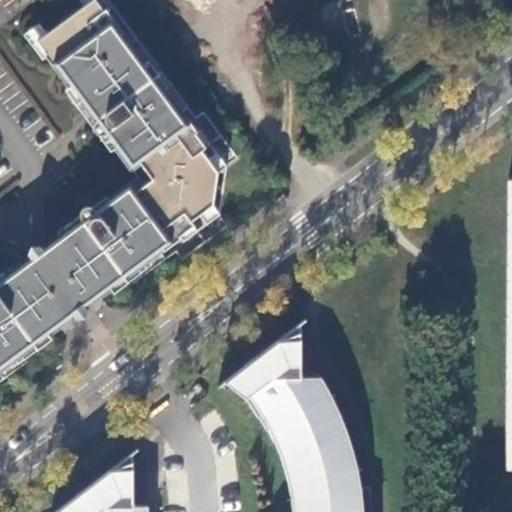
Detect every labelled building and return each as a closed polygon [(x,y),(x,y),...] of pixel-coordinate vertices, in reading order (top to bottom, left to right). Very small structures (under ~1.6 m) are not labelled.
[(57,235),(100,295),(107,290),(112,287),(114,291),(127,282),(122,275),(192,224),(190,221),(211,205),(216,174),(200,151),(204,149),(94,0),(93,0),(86,5),(49,33),(38,41),(49,56),(70,85),(94,119),(93,121),(92,123),(92,127),(93,130),(95,132),(99,134),(101,134),(105,133),(131,168),(141,161),(154,179),(138,191),(129,180),(94,207),(92,206),(89,205),(86,205),(84,206),(82,208),(80,210),(79,213),(79,216),(80,218),(57,235)] [(81,310),(100,295),(57,235),(43,245),(37,250),(27,257),(13,268),(56,328),(81,310)] [(46,336),(56,328),(13,268),(9,270),(10,272),(0,278),(0,368),(32,345),(35,349),(49,340),(46,336)] [(291,511),(370,511),(370,487),(361,487),(356,469),(351,446),(343,424),(337,408),(326,386),(318,373),(300,372),(300,324),(224,383),(244,399),(257,417),(272,441),(279,454),(284,471),(289,497),(291,511)] [(146,511),(146,506),(133,506),(131,453),(55,511),(146,511)]
